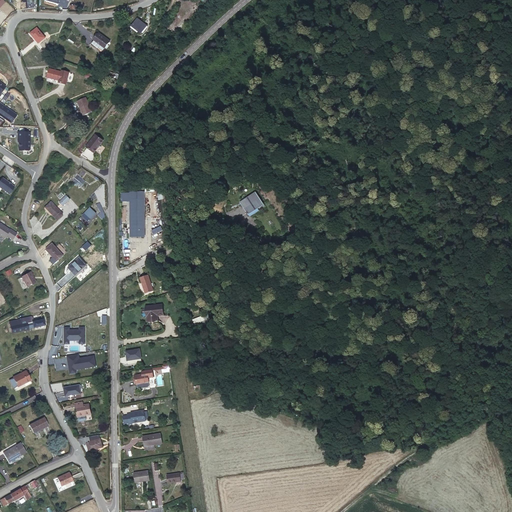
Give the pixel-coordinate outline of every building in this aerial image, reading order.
[(138,32),(144,26),(136,18),(130,24),(138,32)] [(42,37),(35,27),(27,33),(35,43),(42,37)] [(108,41),(97,33),(91,40),(103,48),(108,41)] [(58,78),(60,69),(48,67),(46,76),(58,78)] [(67,70),(60,68),(60,69),(58,78),(57,80),(64,82),(67,70)] [(88,112),(82,99),(75,103),(81,115),(88,112)] [(0,115),(11,124),(17,115),(0,102),(0,115)] [(74,109),(72,104),(65,107),(67,113),(74,109)] [(102,136),(94,131),(85,144),(93,149),(102,136)] [(19,141),(19,149),(28,149),(30,148),(30,132),(18,132),(18,141),(19,141)] [(74,180),(73,182),(77,185),(78,183),(79,183),(82,178),(78,175),(74,180)] [(2,178),(0,181),(0,187),(10,194),(15,187),(11,185),(11,184),(2,178)] [(269,200),(261,188),(241,202),(250,214),(269,200)] [(63,206),(70,199),(66,195),(59,202),(63,206)] [(48,198),(43,202),(55,215),(60,210),(48,198)] [(98,215),(101,219),(105,216),(103,211),(99,203),(96,205),(101,212),(98,215)] [(138,241),(140,204),(128,204),(127,241),(138,241)] [(90,207),(84,213),(91,219),(96,213),(90,207)] [(82,216),(88,222),(91,219),(84,213),(82,216)] [(11,230),(0,222),(0,234),(5,238),(7,236),(13,240),(17,235),(11,230)] [(62,253),(54,239),(46,244),(54,258),(62,253)] [(91,245),(87,241),(82,246),(85,250),(91,245)] [(82,263),(76,256),(65,266),(71,273),(82,263)] [(22,275),(27,285),(35,280),(29,270),(22,275)] [(146,286),(140,270),(132,273),(138,288),(146,286)] [(161,308),(158,299),(143,305),(148,319),(159,316),(157,310),(161,308)] [(9,321),(12,332),(45,321),(43,316),(42,316),(40,311),(9,321)] [(69,327),(64,327),(64,344),(69,344),(69,340),(79,340),(79,344),(84,344),(84,327),(79,327),(79,330),(69,330),(69,327)] [(139,358),(137,348),(124,350),(126,360),(139,358)] [(69,364),(70,373),(76,372),(76,369),(75,366),(88,364),(87,363),(95,362),(94,356),(79,358),(79,354),(67,356),(68,361),(70,360),(71,364),(69,364)] [(155,374),(170,372),(169,364),(162,364),(163,367),(155,368),(155,374)] [(132,373),(133,383),(134,383),(134,386),(136,387),(145,385),(145,384),(145,381),(144,376),(150,375),(149,368),(138,370),(138,372),(132,373)] [(12,379),(17,388),(22,386),(21,385),(29,381),(25,373),(12,379)] [(81,392),(79,384),(63,388),(65,395),(81,392)] [(80,406),(72,407),(74,421),(79,420),(79,419),(87,418),(85,408),(81,409),(80,406)] [(86,408),(85,408),(87,418),(79,419),(79,420),(88,418),(86,408)] [(143,418),(141,408),(127,410),(127,411),(123,412),(124,413),(125,421),(125,423),(129,422),(129,421),(143,418)] [(27,426),(31,435),(45,427),(41,419),(27,426)] [(150,441),(151,443),(158,442),(157,432),(139,434),(140,442),(150,441)] [(84,440),(85,441),(86,448),(99,446),(98,438),(88,439),(84,440)] [(18,442),(14,445),(19,455),(24,453),(18,442)] [(7,462),(19,455),(14,445),(2,452),(7,462)] [(147,480),(146,469),(131,471),(132,482),(147,480)] [(174,479),(179,478),(178,471),(165,473),(166,482),(174,481),(174,479)] [(72,475),(60,480),(64,488),(75,483),(72,475)] [(28,483),(1,499),(5,505),(28,493),(27,488),(29,487),(28,483)]
